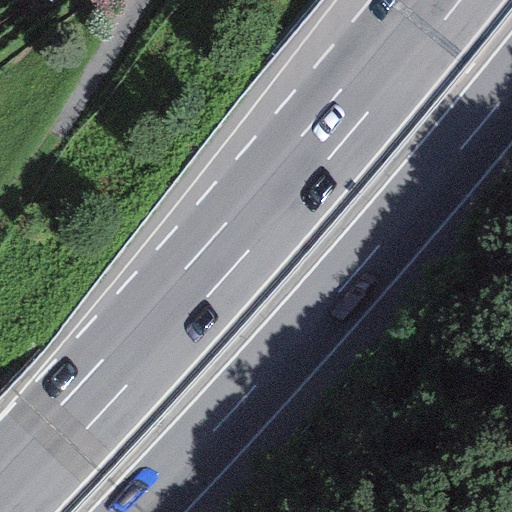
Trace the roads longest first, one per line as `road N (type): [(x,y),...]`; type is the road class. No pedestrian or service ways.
road 1 (motorway): [(437,0),(0,493)]
road 2 (motorway): [(135,511),(336,294),(511,85)]
road 3 (track): [(121,0),(0,210)]
